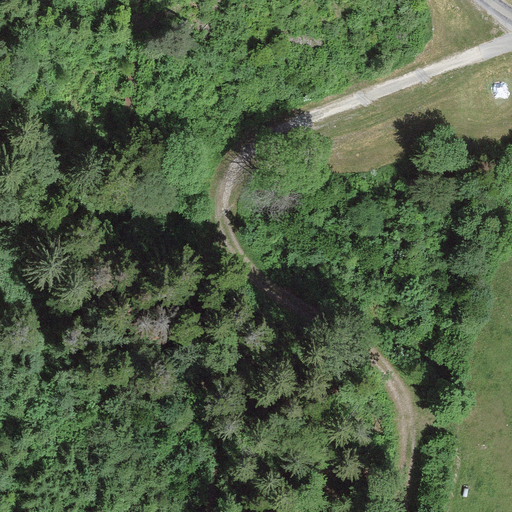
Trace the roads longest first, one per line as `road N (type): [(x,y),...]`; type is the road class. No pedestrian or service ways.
road 1 (track): [(207,511),(211,432),(199,291),(229,171),(256,139),(511,41)]
road 2 (track): [(217,214),(264,288),(374,358),(403,400),(399,511)]
